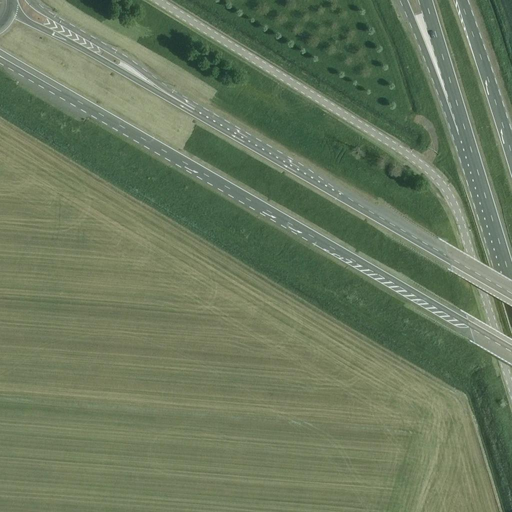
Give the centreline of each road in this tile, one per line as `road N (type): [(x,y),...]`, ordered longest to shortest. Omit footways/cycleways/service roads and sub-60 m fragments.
road 1 (primary): [(0,52),(511,348)]
road 2 (unclassified): [(511,382),(469,244),(437,177),(158,0)]
road 3 (primary): [(511,297),(192,112)]
road 4 (primary): [(192,112),(11,12)]
road 5 (primary): [(192,112),(28,0)]
road 6 (primary): [(463,124),(511,285)]
road 7 (primary): [(511,155),(462,0)]
road 8 (primary): [(403,0),(446,103),(463,124)]
road 9 (primary): [(424,0),(463,124)]
